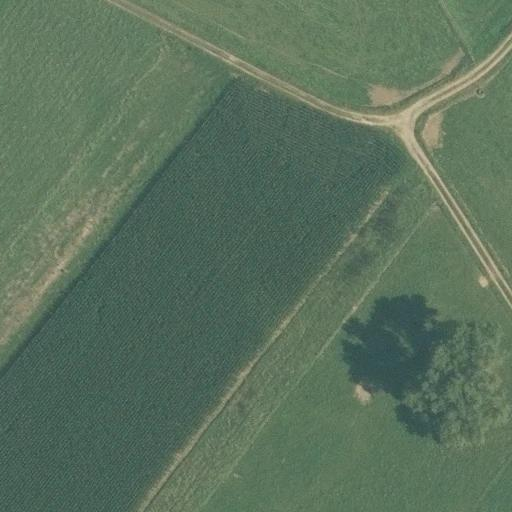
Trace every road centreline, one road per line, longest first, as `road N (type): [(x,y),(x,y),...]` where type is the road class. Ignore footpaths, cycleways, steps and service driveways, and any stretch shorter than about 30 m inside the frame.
road 1 (track): [(511,39),(479,72),(400,120),(511,293)]
road 2 (track): [(116,0),(336,113),(400,120)]
